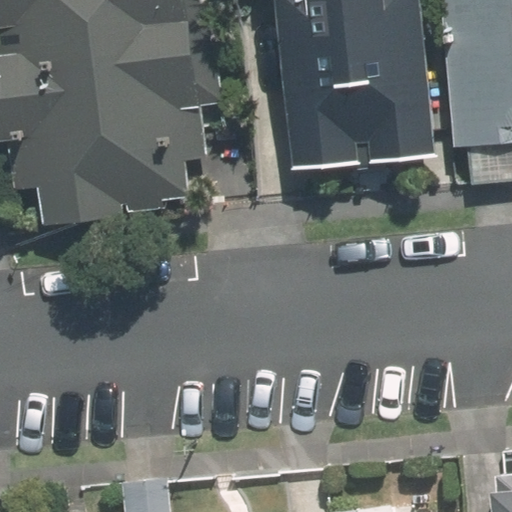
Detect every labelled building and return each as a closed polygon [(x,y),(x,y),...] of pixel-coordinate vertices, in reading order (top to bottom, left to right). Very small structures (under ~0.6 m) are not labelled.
[(3,113),(10,225),(136,217),(135,205),(201,201),(193,79),(210,77),(205,0),(0,0),(0,52),(67,48),(71,109),(3,113)] [(274,0),(293,168),(443,152),(425,0),(274,0)] [(511,0),(445,0),(463,148),(511,141),(511,0)] [(511,511),(511,472),(492,475),(496,511),(511,511)] [(158,511),(156,482),(121,487),(124,511),(158,511)] [(317,511),(478,511),(478,510),(462,511),(403,511),(401,497),(317,508),(317,511)]
